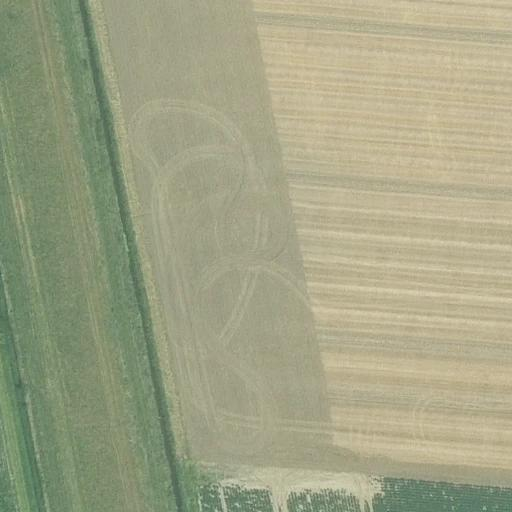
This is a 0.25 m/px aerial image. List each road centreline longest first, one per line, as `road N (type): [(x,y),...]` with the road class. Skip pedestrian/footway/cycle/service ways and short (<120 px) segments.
road 1 (track): [(60,0),(160,511)]
road 2 (track): [(46,511),(0,258)]
